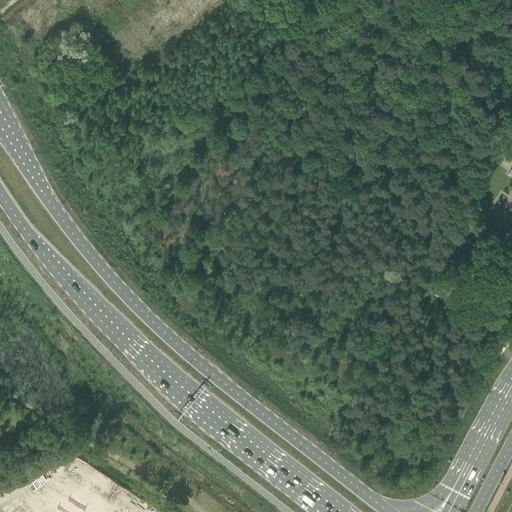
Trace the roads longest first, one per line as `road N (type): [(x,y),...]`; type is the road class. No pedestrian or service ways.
road 1 (primary): [(386,510),(169,337),(119,287),(63,219),(0,114)]
road 2 (primary): [(0,190),(78,295),(141,359),(329,511)]
road 3 (secondary): [(511,385),(455,491)]
